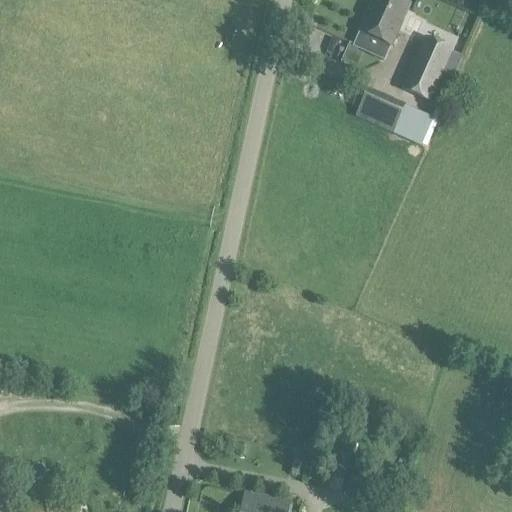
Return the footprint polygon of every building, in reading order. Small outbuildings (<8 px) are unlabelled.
[(393,0),(374,0),(360,33),(361,34),(353,51),(382,64),(387,52),(388,52),(390,47),(391,48),(409,7),(393,0)] [(319,28),(348,39),(353,26),(323,15),(319,28)] [(429,104),(450,59),(454,51),(426,38),(401,91),(429,104)] [(365,99),(357,95),(352,107),(360,110),(365,99)] [(390,129),(420,133),(423,113),(393,109),(390,129)] [(14,511),(7,469),(0,470),(0,511),(14,511)] [(245,494),(242,511),(241,511),(288,511),(290,503),(245,494)]
